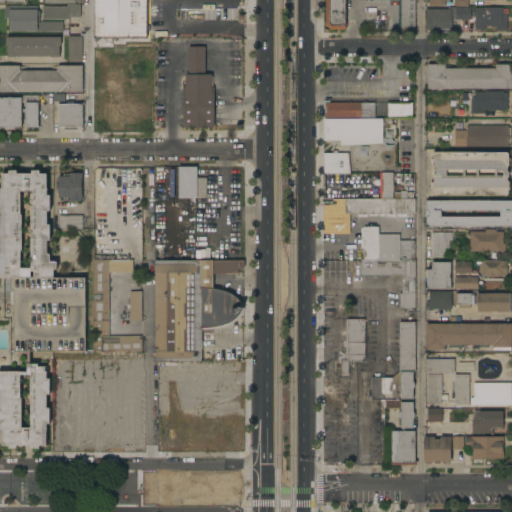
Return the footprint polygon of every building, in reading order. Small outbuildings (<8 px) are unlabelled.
[(174,0),(174,37),(172,37),(172,39),(93,38),(93,0),(174,0)] [(325,0),(345,0),(345,21),(347,21),(347,27),(345,27),(345,29),(331,29),(329,28),(328,27),(325,24),(325,0)] [(415,0),(415,31),(399,31),(399,0),(415,0)] [(67,6),(67,5),(80,5),(80,17),(68,17),(68,19),(42,19),(42,6),(67,6)] [(38,6),(38,11),(40,11),(40,22),(41,22),(41,21),(63,21),(63,31),(9,31),(9,18),(4,18),(4,6),(38,6)] [(455,20),(455,7),(470,7),(470,20),(455,20)] [(507,31),(496,31),(496,27),(491,27),(491,26),(485,26),(485,29),(475,30),(475,8),(484,8),(484,7),(502,7),(502,14),(507,14),(507,31)] [(452,9),(452,29),(436,29),(436,30),(425,30),(425,9),(452,9)] [(82,62),(68,62),(68,36),(82,36),(82,62)] [(61,37),(61,46),(59,46),(59,57),(50,57),(50,56),(16,56),(16,57),(7,57),(7,46),(6,46),(6,37),(61,37)] [(182,127),(183,87),(185,87),(185,75),(188,75),(188,46),(205,47),(205,74),(211,74),(211,87),(214,87),(214,128),(182,127)] [(511,89),(427,89),(427,64),(445,64),(445,68),(495,68),(495,64),(511,64),(511,89)] [(0,65),(20,65),(20,70),(57,70),(57,66),(82,66),(82,92),(77,92),(77,100),(53,100),(53,92),(0,92),(0,65)] [(471,114),(471,98),(474,98),(474,92),(484,92),(484,91),(503,91),(503,93),(508,92),(508,109),(503,109),(503,111),(492,111),(492,110),(485,110),(485,114),(471,114)] [(0,127),(0,98),(21,98),(21,95),(39,95),(39,127),(25,127),(25,112),(23,112),(23,108),(25,108),(25,102),(21,102),(21,127),(14,127),(14,129),(5,129),(5,127),(0,127)] [(67,104),(67,101),(74,101),(74,104),(82,104),(82,129),(58,129),(58,104),(67,104)] [(323,118),(323,102),(360,102),(360,103),(362,103),(362,101),(367,101),(367,103),(374,103),(374,118),(361,117),(361,118),(323,118)] [(412,103),(412,118),(387,118),(387,103),(412,103)] [(324,119),(383,119),(383,144),(341,146),(341,141),(324,141),(324,119)] [(508,125),(508,146),(455,146),(455,131),(466,131),(466,125),(508,125)] [(507,152),(507,153),(507,157),(510,157),(510,165),(508,165),(508,166),(507,166),(507,172),(508,172),(508,177),(507,177),(507,181),(508,181),(508,182),(510,182),(510,190),(508,190),(508,194),(507,194),(507,195),(433,195),(433,193),(432,193),(432,182),(433,182),(433,165),(432,165),(432,154),(433,154),(433,152),(507,152)] [(324,153),(348,153),(351,174),(324,174),(324,153)] [(178,167),(196,166),(196,178),(206,178),(207,198),(178,198),(178,167)] [(1,431),(0,431),(0,372),(27,372),(27,351),(14,351),(14,290),(10,290),(10,276),(0,276),(0,188),(1,188),(1,174),(9,174),(9,170),(16,170),(16,174),(31,174),(31,171),(39,171),(39,174),(46,174),(46,195),(50,195),(50,211),(47,211),(47,225),(49,225),(49,240),(46,240),(46,254),(49,254),(49,262),(56,262),(56,269),(53,269),(53,278),(84,278),(84,352),(30,352),(30,364),(38,364),(38,361),(46,361),(46,379),(49,379),(49,394),(46,394),(46,408),(49,408),(49,423),(46,423),(46,445),(38,445),(38,448),(31,448),(31,445),(15,445),(15,448),(9,448),(9,445),(1,445),(1,431)] [(380,198),(380,172),(393,173),(393,198),(380,198)] [(58,176),(69,176),(69,173),(82,173),(82,201),(70,201),(70,197),(58,197),(58,176)] [(323,233),(324,205),(332,205),(332,197),(380,198),(393,198),(415,198),(415,214),(349,214),(349,233),(323,233)] [(511,200),(511,226),(426,226),(426,219),(426,216),(425,216),(425,210),(426,210),(426,200),(511,200)] [(59,215),(82,215),(82,229),(59,229),(59,215)] [(378,234),(400,234),(400,241),(415,241),(415,259),(363,260),(363,227),(378,227),(378,234)] [(485,231),(485,229),(494,229),(494,232),(503,232),(503,243),(505,243),(505,254),(495,254),(495,251),(470,251),(469,231),(485,231)] [(432,233),(444,233),(444,232),(452,232),(452,240),(449,240),(449,251),(444,251),(444,257),(432,257),(432,233)] [(415,259),(415,309),(399,309),(399,293),(401,293),(401,276),(360,276),(360,260),(363,260),(415,259)] [(93,352),(93,260),(109,260),(109,335),(142,335),(142,352),(93,352)] [(155,260),(244,260),(244,266),(244,267),(243,268),(241,269),(239,269),(238,269),(238,273),(212,274),(213,289),(217,289),(222,290),(226,292),(232,294),(235,296),(238,300),(240,303),(242,306),(242,309),(241,311),(238,315),(234,319),(230,322),(224,324),(215,326),(201,328),(201,362),(155,361),(155,260)] [(503,260),(503,261),(507,261),(507,274),(503,274),(503,276),(481,276),(481,273),(479,273),(479,264),(481,264),(481,260),(503,260)] [(454,273),(454,261),(471,262),(471,274),(454,273)] [(427,269),(432,269),(432,262),(451,262),(450,288),(427,288),(427,269)] [(477,277),(477,289),(454,289),(454,277),(477,277)] [(141,291),(129,291),(129,320),(141,320),(141,291)] [(425,309),(425,301),(429,302),(429,291),(451,292),(451,310),(425,309)] [(457,293),(470,293),(470,295),(474,295),(473,304),(470,304),(470,307),(458,307),(458,304),(457,304),(457,293)] [(477,293),(511,293),(511,312),(477,312),(477,293)] [(346,353),(345,319),(364,318),(364,353),(364,361),(348,361),(348,376),(340,376),(340,359),(346,359),(346,353)] [(371,399),(371,377),(391,377),(399,371),(399,370),(393,370),(393,359),(400,359),(399,322),(414,322),(415,371),(412,371),(412,381),(414,383),(414,387),(412,389),(413,399),(400,399),(384,399),(371,399)] [(511,323),(511,347),(510,347),(510,350),(493,350),(493,347),(492,347),(492,345),(445,345),(445,349),(425,349),(425,323),(511,323)] [(425,374),(425,359),(454,359),(454,373),(425,374)] [(427,374),(441,374),(441,395),(447,395),(447,400),(441,399),(441,404),(426,403),(427,374)] [(454,374),(469,374),(469,403),(454,403),(454,374)] [(511,383),(511,398),(511,405),(470,405),(470,398),(473,398),(473,383),(511,383)] [(400,399),(401,402),(412,402),(413,411),(414,413),(414,417),(413,419),(413,428),(401,428),(401,418),(398,418),(398,411),(400,411),(400,408),(384,408),(384,399),(400,399)] [(427,422),(427,408),(442,408),(442,422),(427,422)] [(472,434),(472,420),(472,416),(473,416),(473,411),(503,411),(503,428),(493,428),(493,434),(472,434)] [(244,452),(160,451),(160,416),(244,416),(244,452)] [(415,462),(416,462),(416,465),(389,465),(389,462),(391,462),(391,431),(415,431),(415,462)] [(451,436),(463,436),(463,449),(452,449),(451,436)] [(503,436),(503,458),(485,458),(485,459),(482,459),(482,461),(473,461),(473,459),(470,459),(470,448),(465,448),(465,436),(503,436)] [(423,437),(434,437),(434,440),(440,440),(440,437),(450,437),(450,462),(442,462),(442,463),(431,463),(431,462),(423,462),(423,437)] [(225,497),(215,498),(215,495),(199,495),(199,481),(215,481),(215,479),(225,479),(225,497)]
